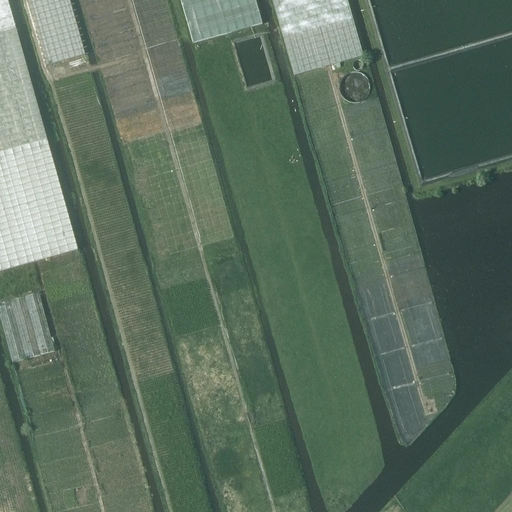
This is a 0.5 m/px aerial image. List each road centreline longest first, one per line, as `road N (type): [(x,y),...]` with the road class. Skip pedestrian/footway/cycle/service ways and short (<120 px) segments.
road 1 (track): [(129,0),(274,511)]
road 2 (track): [(36,262),(103,511)]
